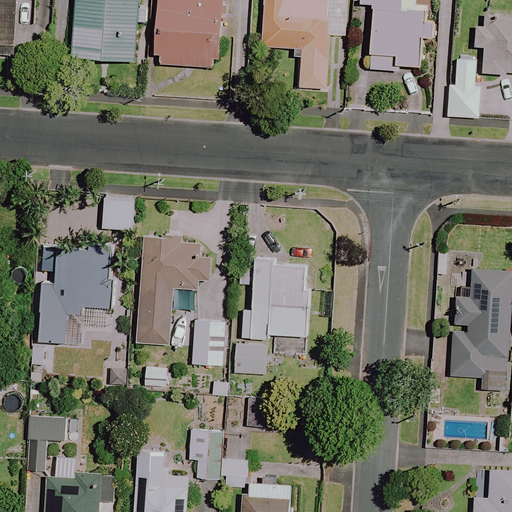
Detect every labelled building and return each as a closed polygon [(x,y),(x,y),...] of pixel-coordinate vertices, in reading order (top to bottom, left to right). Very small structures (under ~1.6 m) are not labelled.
[(0,0),(0,55),(14,56),(16,0),(0,0)] [(77,0),(74,59),(136,62),(138,23),(148,23),(149,7),(139,6),(139,0),(77,0)] [(222,59),(224,0),(160,0),(157,65),(212,68),(213,58),(222,59)] [(347,37),(348,0),(265,0),(263,48),(294,49),(294,58),(301,59),(300,89),(329,90),(331,36),(347,37)] [(416,0),(360,0),(361,5),(375,6),(371,71),(396,72),(397,66),(421,67),(422,38),(433,38),(433,26),(424,25),(425,7),(417,6),(416,0)] [(511,17),(486,16),(485,30),(477,29),(476,48),(484,49),(483,73),(511,74),(511,17)] [(477,61),(457,60),(456,85),(451,85),(449,117),(479,119),(481,80),(476,80),(477,61)] [(135,205),(104,202),(102,228),(133,231),(135,205)] [(209,271),(210,253),(202,252),(202,241),(146,236),(136,343),(169,346),(174,289),(198,291),(199,277),(208,278),(209,271)] [(36,294),(30,369),(44,370),(46,342),(85,345),(111,347),(119,251),(48,246),(44,287),(44,294),(36,294)] [(271,259),(256,258),(256,269),(243,269),(242,285),(255,285),(254,310),(243,310),(242,338),(268,339),(268,335),(308,337),(311,267),(271,269),(271,259)] [(471,298),(460,297),(459,323),(468,323),(467,332),(450,332),(448,376),(480,377),(480,390),(509,391),(511,320),(511,271),(472,270),(471,298)] [(226,320),(197,319),(194,365),(223,367),(226,320)] [(268,346),(237,344),(236,373),(266,375),(268,346)] [(171,367),(145,365),(144,382),(170,384),(171,367)] [(231,382),(213,380),(212,396),(229,398),(231,382)] [(270,401),(250,400),(248,426),(268,428),(270,401)] [(50,404),(31,403),(28,471),(45,472),(46,441),(67,442),(68,419),(49,418),(50,404)] [(220,474),(221,457),(222,431),(190,429),(189,459),(198,460),(197,479),(220,480),(220,474)] [(165,453),(138,452),(135,511),(186,511),(188,477),(164,476),(165,453)] [(249,458),(221,457),(220,474),(248,475),(249,458)] [(511,511),(511,471),(477,470),(474,511),(511,511)] [(76,479),(49,477),(45,511),(98,511),(100,501),(114,502),(116,476),(77,472),(76,479)] [(289,511),(292,486),(251,483),(250,498),(244,498),(242,511),(289,511)]
